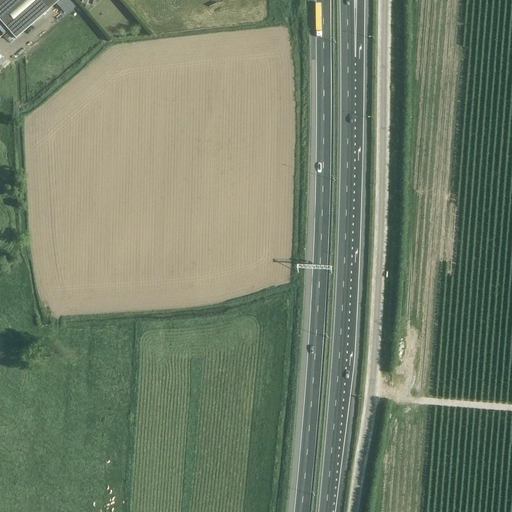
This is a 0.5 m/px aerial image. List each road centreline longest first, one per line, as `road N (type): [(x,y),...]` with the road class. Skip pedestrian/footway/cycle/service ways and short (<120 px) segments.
road 1 (unclassified): [(352,511),(378,342),(383,0)]
road 2 (motorway): [(322,0),(318,286),(300,511)]
road 3 (motorway): [(326,511),(348,59)]
